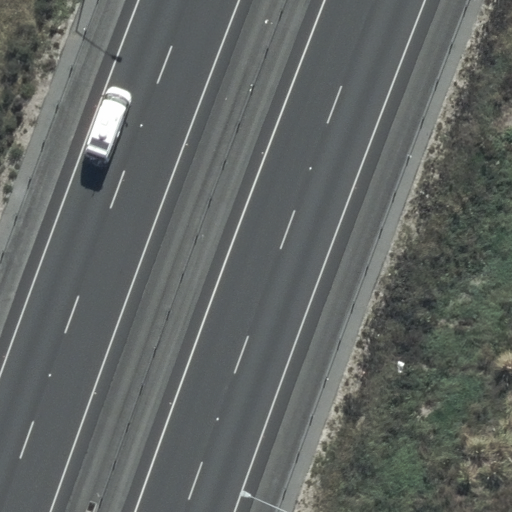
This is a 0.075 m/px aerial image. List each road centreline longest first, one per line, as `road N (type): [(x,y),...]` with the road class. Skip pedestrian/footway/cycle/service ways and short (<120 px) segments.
road 1 (motorway): [(372,0),(182,511)]
road 2 (motorway): [(0,511),(189,0)]
